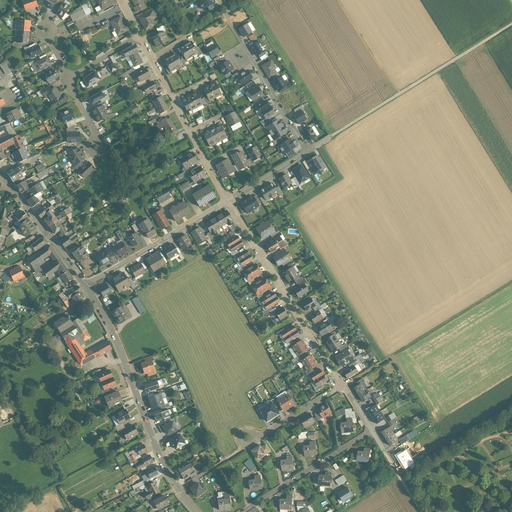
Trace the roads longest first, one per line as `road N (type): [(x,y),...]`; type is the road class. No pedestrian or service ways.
road 1 (tertiary): [(176,490),(84,285)]
road 2 (residential): [(343,387),(226,199)]
road 3 (track): [(331,136),(511,24)]
road 4 (track): [(511,282),(343,387)]
road 5 (residential): [(343,387),(176,490)]
road 6 (residential): [(84,285),(226,199)]
road 7 (track): [(9,511),(150,435)]
road 8 (residential): [(243,511),(372,431)]
road 9 (tertiary): [(84,285),(10,187)]
